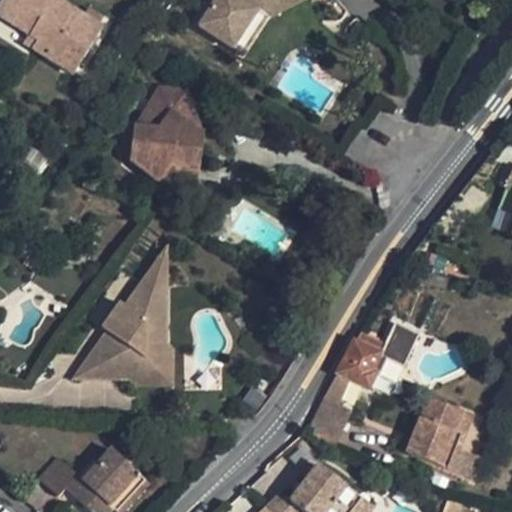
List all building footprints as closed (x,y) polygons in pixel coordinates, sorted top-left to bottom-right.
[(22,8),(9,0),(3,0),(0,5),(0,17),(12,25),(22,8)] [(102,30),(54,0),(9,0),(22,8),(12,25),(30,36),(38,42),(33,50),(73,76),(102,30)] [(232,50),(257,12),(279,0),(216,0),(198,27),(232,50)] [(279,0),(257,12),(268,20),(305,0),(279,0)] [(232,50),(243,57),(268,20),(257,12),(232,50)] [(25,45),(33,50),(38,42),(30,36),(25,45)] [(161,87),(155,96),(166,97),(185,100),(181,89),(161,87)] [(189,90),(181,89),(185,100),(194,129),(204,135),(189,90)] [(166,97),(155,96),(133,128),(144,128),(166,97)] [(133,128),(129,161),(157,182),(170,166),(199,169),(204,135),(194,129),(185,100),(166,97),(144,128),(133,128)] [(196,196),(199,169),(170,166),(157,182),(172,192),(196,196)] [(511,193),(506,191),(499,209),(511,214),(511,193)] [(42,244),(49,232),(36,225),(29,237),(42,244)] [(166,250),(140,286),(166,286),(166,250)] [(119,303),(101,328),(106,332),(111,336),(121,336),(121,345),(106,345),(106,379),(138,379),(140,379),(140,367),(166,367),(166,351),(166,286),(140,286),(124,307),(119,303)] [(404,369),(419,335),(396,324),(386,345),(362,334),(357,344),(354,343),(337,375),(370,390),(377,376),(381,377),(388,362),(404,369)] [(106,379),(106,345),(106,332),(73,379),(106,379)] [(111,336),(106,332),(106,345),(121,345),(121,336),(111,336)] [(140,367),(140,379),(138,379),(138,386),(172,386),(172,351),(166,351),(166,367),(140,367)] [(377,376),(370,390),(368,394),(388,403),(396,385),(377,376)] [(429,399),(408,454),(471,479),(479,459),(456,450),(461,435),(457,434),(465,413),(429,399)] [(352,413),(323,400),(315,416),(344,430),(352,413)] [(474,416),(465,413),(457,434),(466,437),(474,416)] [(344,430),(315,416),(308,430),(335,450),(344,430)] [(460,452),(466,437),(461,435),(456,450),(460,452)] [(123,511),(148,485),(111,451),(83,482),(70,495),(89,511),(110,511),(112,510),(114,511),(123,511)] [(41,482),(58,498),(64,490),(77,476),(57,459),(40,477),(33,470),(27,476),(38,485),(41,482)] [(349,511),(360,498),(318,467),(292,501),(283,494),(267,509),(269,511),(349,511)] [(64,490),(70,495),(83,482),(77,476),(64,490)] [(360,498),(349,511),(371,511),(374,509),(360,498)] [(457,511),(461,503),(448,500),(443,511),(457,511)]
